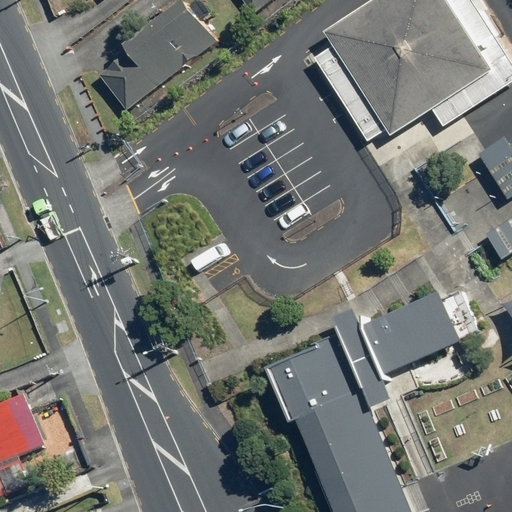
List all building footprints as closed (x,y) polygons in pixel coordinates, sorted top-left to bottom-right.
[(204,0),(199,4),(195,0),(193,0),(137,45),(139,48),(106,74),(135,111),(225,39),(208,19),(219,10),(211,0),(204,0)] [(254,0),(265,14),(282,0),(254,0)] [(385,0),(333,33),(342,47),(322,59),(374,140),(392,128),(398,137),(439,112),(449,127),(511,86),(511,51),(479,0),(385,0)] [(511,140),(487,157),(511,193),(511,140)] [(473,218),(452,188),(436,199),(457,230),(473,218)] [(4,202),(0,203),(0,227),(8,249),(21,244),(4,202)] [(511,260),(511,227),(496,240),(511,261),(511,260)] [(439,297),(258,375),(285,431),(293,428),(329,511),(410,511),(369,418),(416,398),(405,375),(462,348),(439,297)] [(511,312),(494,329),(511,355),(511,312)] [(61,415),(46,421),(36,393),(0,406),(0,502),(15,497),(2,463),(55,443),(70,438),(61,415)]
